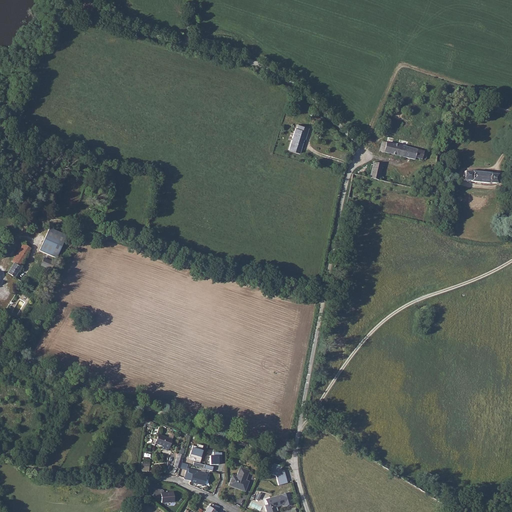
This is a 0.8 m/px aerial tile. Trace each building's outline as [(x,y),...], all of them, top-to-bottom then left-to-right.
[(483,110),(509,115),(510,109),(484,103),(483,110)] [(398,119),(388,116),(385,123),(396,126),(398,119)] [(304,140),(304,141),(309,128),(298,124),(297,127),(289,149),(299,153),(304,140)] [(382,143),(378,143),(377,146),(380,147),(380,151),(388,154),(414,160),(415,157),(421,160),(422,158),(425,159),(427,152),(382,141),(382,143)] [(373,163),(370,178),(386,182),(387,172),(381,171),(382,165),(373,163)] [(491,175),(491,174),(473,171),(472,172),(465,171),(463,180),(470,181),(470,182),(488,186),(489,184),(496,186),(498,177),(491,175)] [(402,185),(411,187),(412,179),(404,177),(402,185)] [(69,236),(51,230),(42,253),(60,260),(69,236)] [(16,265),(10,275),(17,279),(23,269),(22,267),(33,251),(26,246),(14,264),(16,265)] [(57,267),(47,263),(45,269),(55,273),(57,267)] [(40,294),(31,288),(29,293),(38,299),(40,294)] [(172,439),(158,434),(155,443),(164,446),(163,449),(167,450),(172,439)] [(197,447),(193,446),(190,456),(196,458),(195,460),(201,462),(204,451),(202,450),(203,445),(198,444),(197,447)] [(218,452),(214,452),(214,456),(210,456),(210,465),(219,464),(219,461),(222,461),(221,453),(218,453),(218,452)] [(149,472),(151,455),(144,454),(141,471),(149,472)] [(174,465),(180,467),(184,456),(178,454),(174,465)] [(276,466),(272,465),(269,474),(275,476),(278,485),(287,483),(283,471),(275,468),(276,466)] [(240,467),(237,476),(233,475),(229,485),(246,492),(250,481),(247,480),(250,470),(240,467)] [(187,470),(184,479),(189,481),(189,482),(204,486),(208,473),(188,468),(187,470)] [(162,489),(154,488),(153,496),(154,497),(161,498),(161,493),(163,493),(163,491),(162,489)] [(262,492),(258,491),(255,496),(252,495),(251,497),(258,501),(262,492)] [(163,493),(161,493),(161,498),(162,503),(174,502),(173,492),(163,493)] [(291,504),(288,493),(267,499),(268,504),(265,505),(267,511),(276,511),(277,511),(276,506),(283,504),(284,506),(291,504)]
